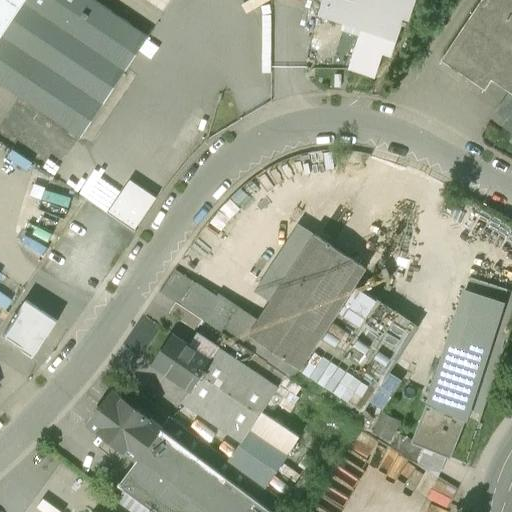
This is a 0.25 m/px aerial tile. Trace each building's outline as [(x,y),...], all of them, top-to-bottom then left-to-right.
[(0,0),(0,80),(82,136),(155,29),(112,0),(0,0)] [(326,0),(321,17),(363,30),(350,70),(379,79),(387,53),(395,56),(404,27),(411,29),(420,0),(326,0)] [(509,88),(492,113),(505,122),(500,129),(511,137),(506,146),(511,149),(511,0),(480,0),(440,62),(487,92),(495,79),(509,88)] [(138,202),(126,196),(132,185),(100,169),(87,196),(130,217),(138,202)] [(258,321),(248,336),(308,375),(367,287),(375,272),(302,224),(257,293),(271,302),(258,321)] [(205,319),(243,344),(248,336),(258,321),(175,269),(160,291),(180,304),(205,319)] [(424,325),(367,287),(308,375),(366,413),(424,325)] [(508,308),(463,292),(424,410),(469,425),(508,308)] [(31,303),(8,337),(38,357),(61,323),(31,303)] [(205,319),(180,304),(172,316),(197,332),(205,319)] [(149,365),(191,394),(216,359),(195,346),(173,330),(149,365)] [(204,333),(195,346),(216,359),(224,347),(204,333)] [(185,403),(247,445),(269,413),(288,387),(227,344),(224,347),(216,359),(191,394),(185,403)] [(89,425),(140,463),(167,426),(117,389),(89,425)] [(449,457),(455,459),(469,425),(424,410),(413,441),(413,443),(427,449),(449,457)] [(247,445),(235,462),(272,487),(306,439),(269,413),(247,445)] [(373,435),(392,444),(397,434),(402,423),(382,415),(373,435)] [(286,511),(167,426),(140,463),(124,484),(163,511),(286,511)] [(391,448),(421,461),(427,449),(413,443),(413,441),(397,434),(392,444),(391,448)] [(441,478),(449,457),(427,449),(421,461),(419,465),(441,478)] [(134,511),(162,511),(163,511),(124,484),(115,498),(134,511)]
